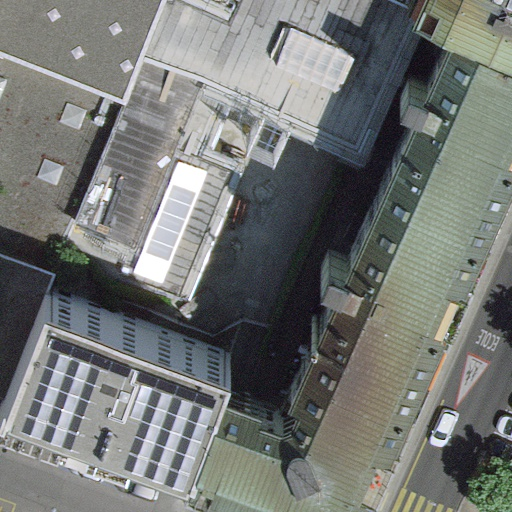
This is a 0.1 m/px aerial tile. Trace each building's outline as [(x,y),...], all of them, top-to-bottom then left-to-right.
[(162,0),(0,0),(0,43),(127,93),(147,46),(162,0)] [(261,92),(360,137),(419,1),(417,0),(162,0),(147,46),(207,69),(229,79),(261,92)] [(511,0),(419,0),(419,1),(456,17),(511,41),(511,0)] [(373,142),(396,151),(421,93),(407,87),(415,69),(430,75),(456,17),(419,1),(360,137),(373,142)] [(396,151),(382,184),(483,227),(511,162),(511,41),(456,17),(430,75),(415,69),(407,87),(421,93),(396,151)] [(127,93),(0,43),(0,244),(58,267),(66,247),(127,93)] [(125,270),(207,69),(147,46),(127,93),(66,247),(125,270)] [(229,79),(207,69),(125,270),(120,278),(175,299),(231,165),(199,152),(229,79)] [(199,152),(231,165),(261,92),(229,79),(199,152)] [(396,151),(373,142),(360,172),(382,184),(396,151)] [(342,273),(308,350),(406,395),(441,317),(450,320),(477,262),(468,257),(483,227),(382,184),(349,255),(331,247),(324,264),(342,273)] [(0,384),(10,388),(52,285),(58,267),(0,244),(0,384)] [(10,388),(70,413),(65,426),(128,450),(135,436),(194,457),(220,384),(232,352),(52,285),(10,388)] [(283,405),(220,384),(194,457),(187,472),(287,508),(290,499),(324,511),(355,511),(367,482),(377,487),(402,427),(393,423),(406,395),(308,350),(283,405)]
